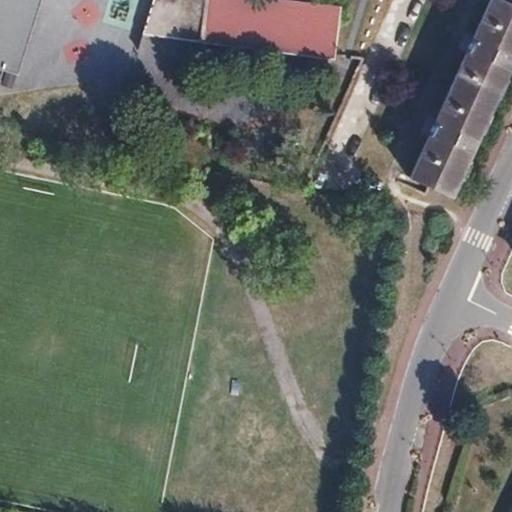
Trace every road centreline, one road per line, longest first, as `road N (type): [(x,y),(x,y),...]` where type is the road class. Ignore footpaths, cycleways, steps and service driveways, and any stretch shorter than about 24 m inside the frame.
road 1 (residential): [(450,301),(409,416),(387,511)]
road 2 (residential): [(511,160),(450,301)]
